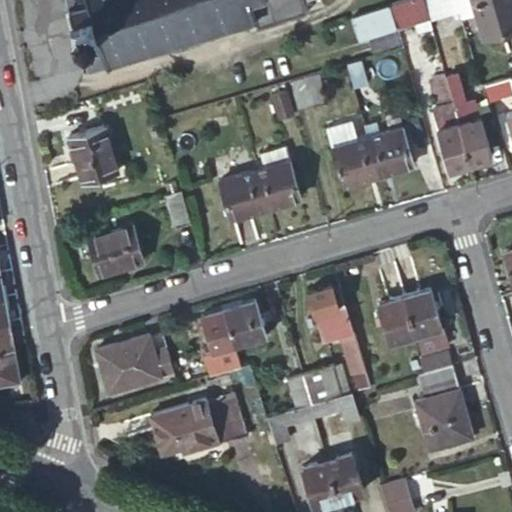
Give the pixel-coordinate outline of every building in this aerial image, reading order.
[(67,0),(68,1),(66,2),(69,14),(67,15),(74,37),(76,37),(80,50),(83,49),(88,66),(92,64),(171,40),(173,46),(176,47),(188,44),(189,41),(188,35),(251,16),(254,26),(306,11),(302,0),(67,0)] [(419,0),(396,0),(387,3),(394,26),(412,21),(415,30),(428,27),(427,25),(419,0)] [(419,0),(427,25),(456,17),(451,0),(419,0)] [(451,0),(456,17),(457,19),(474,14),(470,0),(451,0)] [(511,0),(470,0),(474,14),(480,33),(511,24),(511,0)] [(319,99),(312,73),(286,81),(294,107),(319,99)] [(455,121),(467,161),(488,155),(476,115),(474,116),(469,100),(462,102),(453,74),(442,77),(455,121)] [(480,82),(485,99),(511,92),(506,75),(480,82)] [(278,82),(261,87),(271,121),(288,116),(278,82)] [(445,167),(467,161),(455,121),(444,124),(442,117),(432,120),(445,167)] [(341,182),(375,173),(364,136),(352,139),(346,120),(324,127),(341,182)] [(116,170),(103,125),(68,135),(81,180),(116,170)] [(364,136),(375,173),(411,162),(400,125),(364,136)] [(288,157),(252,168),(263,205),(299,195),(288,157)] [(263,205),(252,168),(217,177),(228,215),(263,205)] [(180,189),(164,194),(174,227),(189,222),(180,189)] [(140,261),(130,225),(85,238),(96,274),(140,261)] [(370,385),(341,287),(334,289),(332,281),(309,288),(325,340),(341,335),(357,389),(370,385)] [(431,286),(404,294),(416,331),(417,331),(423,350),(447,343),(431,286)] [(416,331),(404,294),(377,301),(389,339),(416,331)] [(224,306),(235,342),(267,333),(256,297),(224,306)] [(212,349),(235,342),(224,306),(201,313),(212,349)] [(0,348),(12,346),(6,320),(0,321),(0,348)] [(175,370),(163,332),(149,336),(148,333),(96,348),(108,390),(175,370)] [(0,381),(18,379),(12,346),(0,348),(0,381)] [(445,348),(419,355),(423,367),(448,360),(445,348)] [(303,371),(312,401),(341,392),(332,362),(303,371)] [(456,386),(450,362),(423,369),(421,370),(427,393),(456,386)] [(286,375),(296,406),(312,401),(303,371),(303,370),(286,375)] [(456,386),(427,393),(414,397),(427,447),(470,435),(456,386)] [(266,414),(274,440),(288,436),(285,425),(340,409),(344,421),(359,417),(351,389),(341,392),(312,401),(296,406),(266,414)] [(245,432),(233,390),(150,415),(160,450),(180,445),(182,451),(245,432)] [(325,511),(367,500),(354,463),(303,478),(313,511),(325,511)] [(379,484),(387,511),(412,511),(402,477),(379,484)]
